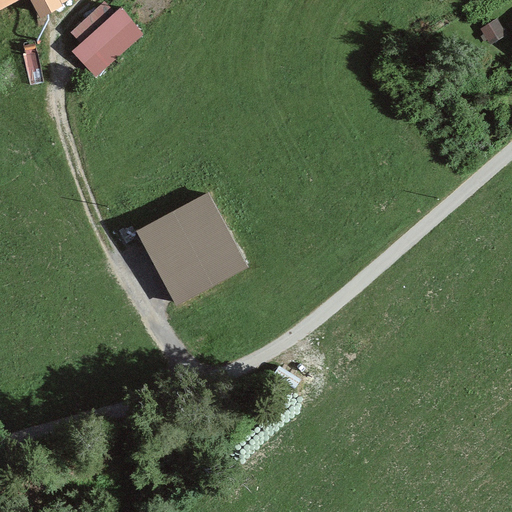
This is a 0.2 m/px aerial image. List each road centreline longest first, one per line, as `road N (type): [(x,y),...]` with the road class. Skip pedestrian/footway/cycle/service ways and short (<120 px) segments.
road 1 (unclassified): [(0,449),(204,380),(290,340),(511,152)]
road 2 (track): [(204,380),(141,304),(97,221),(65,126),(53,58),(64,21)]
